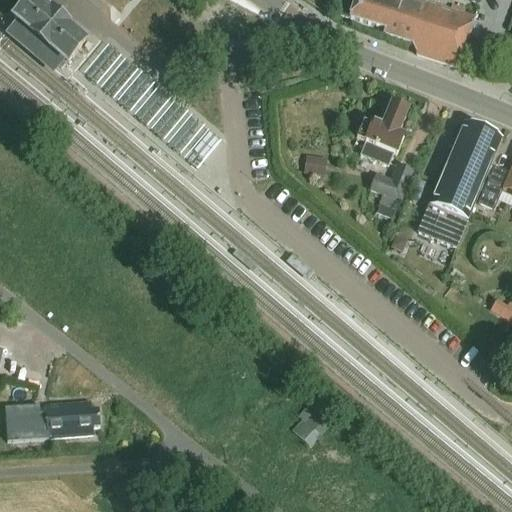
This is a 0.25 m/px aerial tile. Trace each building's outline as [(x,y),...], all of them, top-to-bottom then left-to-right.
[(459,71),(476,20),(416,0),(357,0),(351,20),(385,32),(383,37),(412,46),(418,57),(459,71)] [(15,23),(65,65),(83,44),(33,2),(15,23)] [(399,137),(408,113),(392,106),(382,130),(373,126),(373,128),(363,124),(356,140),(368,145),(363,157),(392,168),(403,138),(399,137)] [(209,156),(221,142),(195,122),(184,137),(209,156)] [(502,143),(495,140),(466,127),(418,235),(454,251),(502,143)] [(323,178),(325,162),(305,160),(303,176),(323,178)] [(401,208),(414,175),(397,168),(390,183),(375,177),(368,194),(401,208)] [(511,177),(497,171),(481,207),(496,214),(504,195),(511,198),(511,177)] [(379,211),(376,218),(390,224),(393,216),(379,211)] [(455,271),(447,282),(457,289),(459,286),(463,289),(468,283),(463,280),(464,278),(455,271)] [(490,313),(511,326),(511,305),(510,305),(507,309),(497,303),(490,313)] [(302,423),(320,438),(330,426),(329,424),(321,418),(326,412),(317,404),(316,406),(312,411),(302,423)] [(39,408),(5,411),(8,444),(48,441),(46,415),(40,415),(39,408)] [(46,410),(46,415),(48,441),(91,438),(90,430),(99,430),(98,411),(90,411),(89,408),(46,410)] [(329,424),(334,418),(326,412),(321,418),(329,424)] [(292,434),(311,449),(320,438),(302,423),(292,434)]
